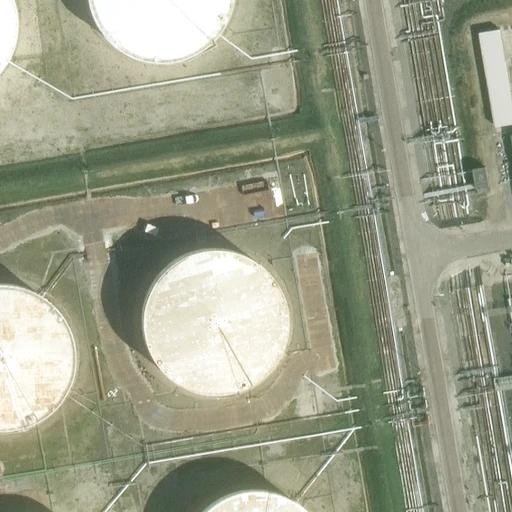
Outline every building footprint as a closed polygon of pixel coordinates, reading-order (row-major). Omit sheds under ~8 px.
[(0,0),(0,71),(10,60),(20,19),(13,0),(0,0)] [(84,0),(99,34),(127,56),(172,63),(205,50),(228,25),(233,0),(84,0)] [(151,359),(179,381),(224,388),(257,375),(280,349),(290,308),(277,269),(254,246),(220,235),(185,239),(157,258),(139,287),(136,323),(151,359)] [(0,424),(13,426),(46,413),(69,387),(79,346),(66,307),(43,284),(9,273),(0,273),(0,424)] [(317,511),(299,494),(265,482),(229,487),(201,506),(197,511),(317,511)]
